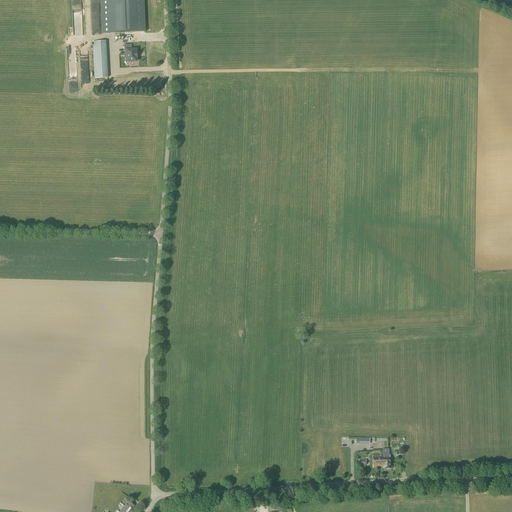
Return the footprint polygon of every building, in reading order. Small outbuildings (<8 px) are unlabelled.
[(101,34),(123,33),(122,0),(100,0),(102,29),(101,29),(101,34)] [(75,33),(83,32),(82,10),(74,11),(75,33)] [(107,78),(105,42),(92,42),(93,61),(94,61),(95,79),(107,78)] [(126,52),(126,63),(136,63),(136,59),(137,59),(137,54),(136,54),(136,51),(131,51),(131,46),(124,46),(124,52),(126,52)] [(383,456),(373,456),(373,467),(379,467),(384,467),(384,469),(390,469),(390,464),(390,455),(389,455),(389,449),(383,450),(383,456)] [(129,511),(134,506),(128,502),(119,511),(129,511)]
